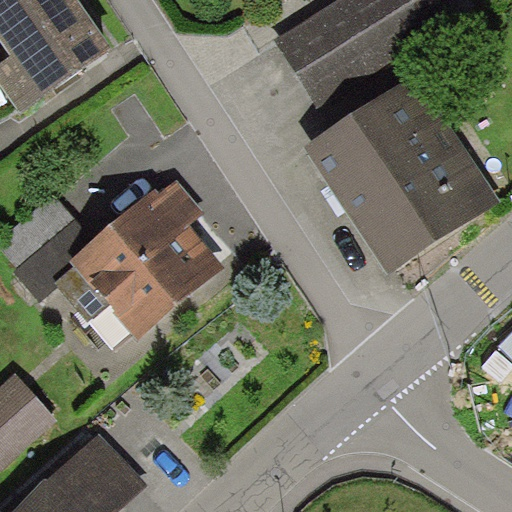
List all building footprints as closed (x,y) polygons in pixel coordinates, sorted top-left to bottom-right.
[(112,49),(76,0),(0,0),(0,42),(10,56),(0,63),(0,87),(19,115),(112,49)] [(314,102),(456,12),(447,0),(341,0),(276,42),(314,102)] [(419,76),(306,149),(388,276),(501,204),(419,76)] [(205,213),(177,180),(160,195),(156,190),(94,244),(70,264),(75,270),(138,343),(226,268),(190,226),(205,213)] [(70,264),(94,244),(54,198),(0,243),(0,253),(39,300),(75,270),(70,264)] [(18,375),(0,390),(0,470),(58,421),(18,375)] [(99,435),(49,480),(83,511),(120,511),(146,486),(99,435)] [(83,511),(49,480),(19,511),(83,511)]
